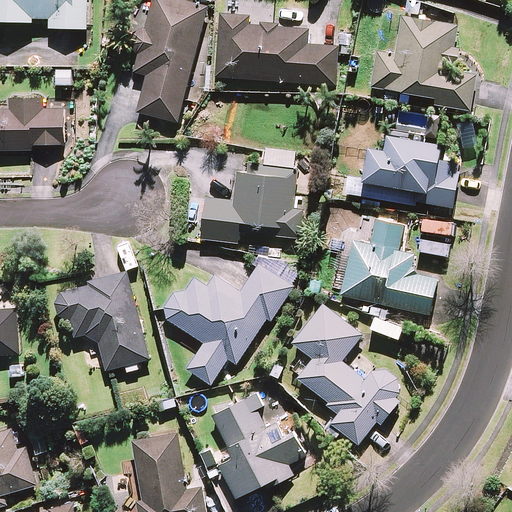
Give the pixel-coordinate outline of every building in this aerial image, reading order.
[(0,0),(0,18),(35,20),(35,16),(52,17),(52,26),(88,28),(89,0),(0,0)] [(208,7),(179,0),(152,0),(135,70),(150,74),(141,111),(179,121),(208,7)] [(251,14),(225,12),(219,74),(334,86),(338,48),(308,45),(309,29),(250,23),(251,14)] [(458,23),(405,15),(399,55),(380,52),(375,85),(437,95),(436,102),(471,108),(476,73),(450,69),(458,23)] [(74,68),(56,68),(56,85),(74,86),(74,68)] [(45,97),(12,96),(12,107),(0,106),(1,95),(1,90),(0,89),(0,146),(37,149),(37,142),(65,143),(66,109),(45,108),(45,97)] [(444,139),(391,131),(389,146),(373,144),(369,178),(418,185),(416,200),(455,205),(462,160),(442,157),(444,139)] [(255,165),(254,169),(241,167),(238,198),(210,195),(206,237),(240,240),(241,231),(300,236),(303,208),(293,207),(297,169),(255,165)] [(456,219),(424,216),(423,230),(455,233),(456,219)] [(404,223),(380,217),(374,244),(356,239),(344,292),(391,303),(388,317),(409,322),(412,308),(430,312),(438,279),(411,273),(416,251),(399,248),(404,223)] [(243,290),(217,272),(211,281),(202,275),(189,292),(182,287),(166,311),(208,339),(190,365),(213,381),(230,356),(238,361),(269,317),(272,319),(294,288),(261,265),(243,290)] [(139,358),(150,356),(129,270),(90,279),(91,284),(59,291),(64,313),(72,312),(77,333),(90,331),(93,340),(102,339),(109,367),(126,363),(128,371),(142,368),(139,358)] [(380,417),(383,420),(403,394),(395,387),(400,379),(380,363),(368,377),(344,358),(364,332),(325,302),(297,339),(314,352),(299,372),(344,406),(334,419),(362,440),(380,417)] [(0,353),(19,354),(18,308),(0,308),(0,353)] [(265,407),(257,391),(216,411),(236,455),(223,461),(240,496),(293,471),(289,462),(305,454),(287,417),(268,426),(260,410),(265,407)] [(0,431),(0,506),(6,505),(3,493),(34,485),(25,446),(18,448),(13,428),(0,431)] [(188,486),(180,431),(137,437),(147,511),(207,511),(203,484),(188,486)] [(20,511),(77,511),(74,501),(54,509),(55,511),(35,511),(34,507),(20,511)]
